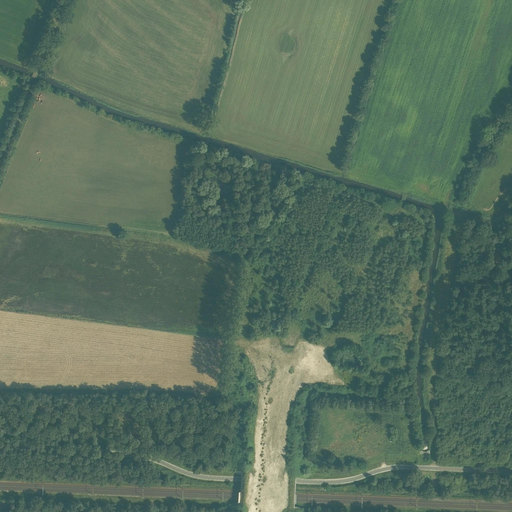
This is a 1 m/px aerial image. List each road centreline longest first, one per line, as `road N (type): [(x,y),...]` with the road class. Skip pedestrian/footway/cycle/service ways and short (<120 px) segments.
road 1 (unclassified): [(511,472),(394,466),(342,481),(240,479),(193,475),(131,454),(0,448)]
road 2 (track): [(0,166),(64,0)]
